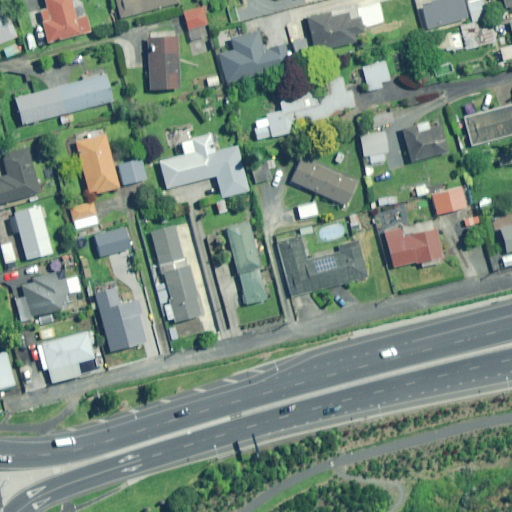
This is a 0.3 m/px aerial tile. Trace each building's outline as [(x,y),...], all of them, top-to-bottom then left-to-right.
[(76,21),(70,0),(43,0),(46,12),(39,14),(47,45),(90,34),(86,18),(76,21)] [(179,5),(177,0),(114,0),(120,20),(179,5)] [(277,13),(273,0),(233,0),(240,23),(277,13)] [(488,31),(480,0),(477,0),(466,3),(472,25),(460,28),(466,51),(495,44),(492,30),(488,31)] [(511,0),(501,0),(504,9),(511,7),(511,0)] [(206,27),(202,9),(183,13),(187,31),(206,27)] [(0,44),(14,39),(4,11),(0,12),(0,44)] [(511,14),(511,13),(492,19),(495,28),(511,21),(511,14)] [(329,19),(329,15),(307,19),(313,53),(357,44),(355,33),(361,32),(359,20),(348,22),(347,16),(329,19)] [(265,40),(263,30),(230,39),(233,52),(217,56),(224,85),(288,68),(280,36),(265,40)] [(173,40),(173,34),(149,34),(149,91),(178,91),(179,40),(173,40)] [(19,53),(15,45),(2,52),(6,60),(19,53)] [(389,82),(385,63),(362,69),(368,93),(381,89),(380,84),(389,82)] [(112,103),(105,76),(15,100),(22,127),(112,103)] [(258,143),(297,134),(320,129),(313,98),(279,106),(281,114),(266,117),(267,122),(254,125),(258,143)] [(462,118),(470,148),(511,137),(511,131),(505,106),(462,118)] [(437,120),(426,124),(401,131),(410,164),(447,154),(442,138),(437,120)] [(388,162),(384,129),(359,132),(362,158),(369,158),(370,164),(388,162)] [(118,188),(112,167),(104,136),(74,143),(87,196),(118,188)] [(214,153),(210,136),(181,144),(184,157),(159,163),(166,190),(215,178),(220,199),(246,193),(235,148),(214,153)] [(0,205),(40,195),(28,150),(5,156),(11,178),(0,180),(0,205)] [(248,164),(255,186),(277,179),(271,158),(248,164)] [(358,184),(303,158),(291,183),(346,208),(358,184)] [(114,166),(120,188),(146,181),(141,159),(114,166)] [(465,210),(460,189),(431,196),(436,216),(465,210)] [(390,210),(388,199),(378,202),(381,212),(390,210)] [(491,200),(479,202),(481,215),(492,213),(491,200)] [(319,224),(316,204),(298,207),(301,227),(319,224)] [(97,226),(92,205),(70,210),(75,232),(97,226)] [(52,254),(38,208),(13,216),(26,262),(52,254)] [(269,302),(265,289),(260,269),(248,225),(225,231),(246,308),(269,302)] [(15,262),(6,226),(0,227),(0,246),(5,265),(15,262)] [(511,252),(511,226),(498,230),(505,255),(511,252)] [(184,263),(175,227),(151,233),(164,285),(155,287),(160,306),(163,305),(167,321),(173,319),(174,324),(203,317),(189,261),(184,263)] [(392,270),(417,265),(418,269),(445,264),(439,231),(433,232),(397,239),(396,233),(385,235),(392,270)] [(306,264),(299,238),(275,244),(289,299),(366,280),(357,244),(339,248),(340,256),(306,264)] [(511,265),(511,254),(501,258),(503,267),(511,265)] [(500,271),(497,256),(489,257),(492,272),(500,271)] [(29,319),(66,310),(74,308),(71,296),(69,296),(64,275),(21,286),(29,319)] [(106,343),(121,339),(137,336),(139,347),(153,343),(144,300),(118,306),(115,290),(95,295),(106,343)] [(95,360),(88,333),(36,347),(43,372),(48,371),(52,384),(72,379),(69,367),(95,360)] [(0,390),(15,386),(5,354),(0,355),(0,390)]
